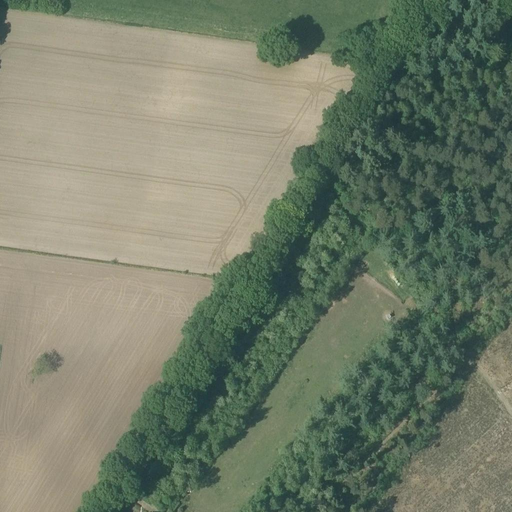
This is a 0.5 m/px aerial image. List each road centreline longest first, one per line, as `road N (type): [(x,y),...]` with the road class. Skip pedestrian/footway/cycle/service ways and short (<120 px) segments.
road 1 (unclassified): [(112,511),(421,0)]
road 2 (track): [(511,413),(478,369),(457,367),(340,482),(347,511)]
